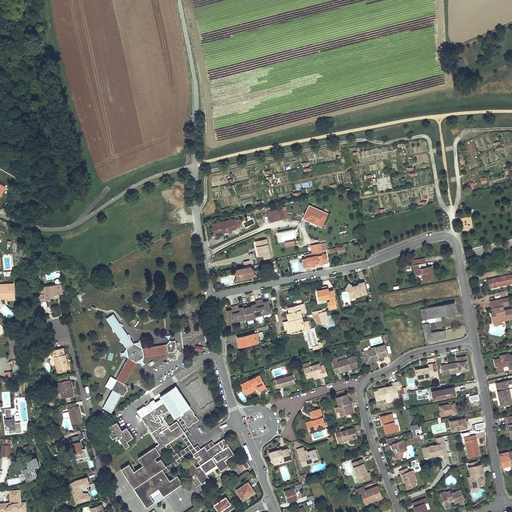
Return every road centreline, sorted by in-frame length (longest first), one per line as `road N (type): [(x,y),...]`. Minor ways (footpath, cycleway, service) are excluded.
road 1 (track): [(511,129),(458,138),(451,211),(421,135),(341,142),(215,169),(196,209)]
road 2 (residential): [(210,298),(368,263),(447,235),(456,242),(474,340)]
road 3 (residential): [(117,511),(59,327)]
road 4 (residential): [(474,340),(504,506)]
road 5 (unclassified): [(179,0),(194,75),(195,164)]
road 6 (residential): [(218,350),(270,498)]
road 7 (residential): [(195,164),(210,298)]
road 8 (residential): [(399,511),(369,434),(362,384)]
road 9 (unclassified): [(218,350),(128,410),(141,429)]
road 10 (residential): [(362,384),(417,352),(474,340)]
